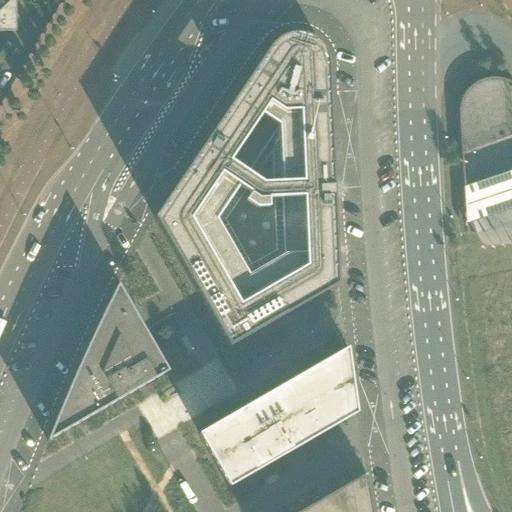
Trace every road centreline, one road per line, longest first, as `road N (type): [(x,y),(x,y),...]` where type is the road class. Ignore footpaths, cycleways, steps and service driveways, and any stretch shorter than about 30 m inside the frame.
road 1 (unclassified): [(408,511),(378,311),(363,46),(343,0)]
road 2 (secondary): [(443,452),(416,71)]
road 3 (unclassified): [(257,0),(135,173),(84,274)]
road 4 (unclassified): [(84,274),(0,468)]
road 5 (secondary): [(95,155),(0,341)]
road 6 (secondary): [(201,0),(95,155)]
road 7 (unclassified): [(416,71),(435,39),(459,22),(490,23),(511,38)]
